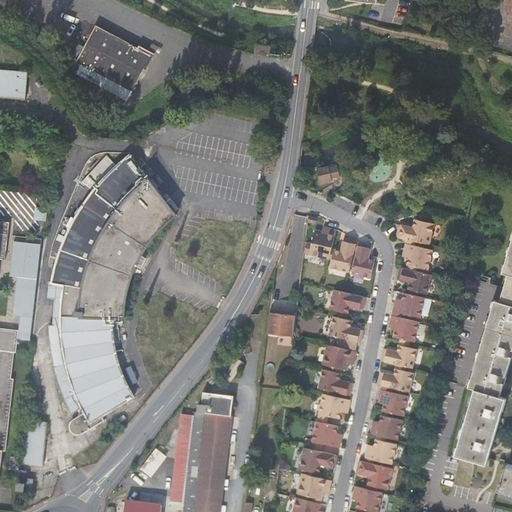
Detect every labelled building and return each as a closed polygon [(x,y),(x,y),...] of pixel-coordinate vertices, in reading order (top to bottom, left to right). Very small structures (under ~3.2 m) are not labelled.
[(99,83),(102,77),(134,94),(153,58),(98,28),(86,51),(80,48),(73,62),(86,69),(83,74),(99,83)] [(249,51),(262,53),(263,46),(251,43),(249,51)] [(28,47),(0,44),(0,96),(24,98),(28,47)] [(79,435),(81,434),(105,422),(102,416),(135,398),(127,382),(121,367),(118,359),(117,355),(115,346),(114,337),(113,328),(113,319),(124,319),(125,311),(126,303),(127,295),(129,287),(131,280),(133,272),(135,268),(139,260),(143,253),(146,248),(153,238),(161,230),(176,215),(131,156),(124,161),(108,176),(94,193),(83,208),(77,217),(72,227),(67,237),(66,240),(62,250),(59,259),(56,269),(54,278),(53,283),(65,285),(65,290),(64,302),(63,314),(62,326),(52,326),(49,326),(52,356),(56,374),(62,392),(71,413),(79,409),(81,414),(74,418),(72,419),(71,421),(70,422),(70,424),(70,426),(70,428),(71,430),(72,432),(74,433),(75,434),(77,435),(79,435)] [(330,176),(339,174),(337,167),(328,169),(328,172),(317,174),(319,182),(331,179),(330,176)] [(37,209),(36,222),(46,223),(48,211),(42,210),(37,209)] [(306,223),(316,225),(318,217),(307,215),(305,223),(306,223)] [(434,223),(416,219),(414,227),(399,224),(396,237),(406,240),(417,242),(429,245),(434,223)] [(0,260),(3,260),(7,223),(0,222),(0,481),(2,481),(5,451),(8,451),(15,378),(13,378),(16,352),(17,352),(19,331),(0,328),(0,260)] [(329,227),(327,232),(322,231),(315,230),(312,244),(309,254),(329,258),(332,248),(337,229),(329,227)] [(511,236),(501,272),(507,274),(499,301),(493,299),(468,387),(474,388),(455,454),(486,463),(505,398),(499,396),(511,352),(511,236)] [(345,238),(342,250),(334,249),(332,259),(330,268),(349,272),(354,252),(357,242),(357,241),(345,238)] [(309,254),(312,244),(304,242),(302,253),(309,254)] [(360,243),(357,252),(352,274),(370,278),(375,261),(368,259),(371,246),(360,243)] [(417,267),(428,270),(432,250),(416,246),(405,244),(404,251),(406,251),(405,256),(409,257),(407,265),(417,267)] [(20,337),(34,338),(44,249),(40,249),(40,247),(17,246),(17,247),(13,247),(10,277),(21,279),(16,318),(22,318),(20,337)] [(409,290),(419,292),(427,294),(432,275),(416,271),(406,269),(400,268),(397,280),(411,283),(409,290)] [(65,290),(65,285),(53,283),(51,298),(55,298),(52,326),(62,326),(63,314),(64,302),(65,290)] [(329,311),(337,312),(348,314),(349,308),(363,310),(365,298),(333,291),(329,311)] [(392,313),(402,315),(420,319),(425,298),(418,297),(408,294),(404,294),(403,299),(399,298),(397,305),(394,304),(392,313)] [(286,314),(279,313),(279,310),(270,309),(267,333),(293,336),(296,312),(286,311),(286,314)] [(336,319),(346,321),(348,314),(337,312),(336,319)] [(391,317),(390,324),(392,325),(391,330),(395,331),(394,337),(400,339),(410,341),(414,342),(419,323),(401,319),(391,317)] [(348,329),(349,322),(346,321),(336,319),(330,318),(326,337),(347,341),(357,343),(361,344),(363,332),(348,329)] [(398,346),(409,348),(410,341),(400,339),(398,346)] [(347,341),(345,350),(355,352),(357,343),(347,341)] [(332,369),(342,371),(347,372),(349,363),(350,358),(355,359),(357,353),(355,353),(355,352),(345,350),(326,346),(322,367),(332,369)] [(412,368),(416,350),(409,348),(398,346),(397,352),(384,349),(381,361),(397,365),(406,367),(412,368)] [(229,354),(236,359),(239,354),(232,350),(229,354)] [(245,365),(236,359),(229,354),(216,372),(232,383),(245,365)] [(381,386),(391,389),(409,393),(413,374),(405,372),(396,370),(394,376),(380,372),(380,373),(378,386),(381,386)] [(349,397),(353,384),(349,383),(340,382),(341,376),(331,374),(323,372),(318,391),(324,392),(333,394),(349,397)] [(213,376),(208,383),(214,386),(218,380),(213,376)] [(380,390),(379,398),(381,398),(380,404),(387,405),(385,413),(395,415),(403,417),(408,397),(390,393),(380,390)] [(184,511),(220,511),(235,397),(204,393),(203,405),(198,405),(198,409),(198,412),(196,412),(196,417),(190,417),(182,416),(171,502),(186,504),(184,511)] [(340,413),(345,414),(346,409),(348,410),(350,402),(348,401),(333,398),(323,396),(318,416),(328,419),(338,421),(340,413)] [(24,443),(45,445),(49,415),(27,412),(24,443)] [(318,416),(316,423),(326,425),(328,419),(318,416)] [(384,417),(382,425),(376,423),(374,429),(372,428),(370,435),(380,437),(390,439),(397,441),(402,421),(395,419),(384,417)] [(335,435),(337,428),(326,425),(316,423),(311,442),(322,445),(339,449),(341,441),(338,440),(339,436),(335,435)] [(14,435),(12,448),(21,449),(23,436),(14,435)] [(161,454),(170,441),(166,438),(157,451),(161,454)] [(389,443),(379,441),(377,449),(370,447),(369,452),(366,451),(364,459),(374,461),(391,465),(396,445),(389,443)] [(320,453),(322,445),(311,442),(309,450),(320,453)] [(21,449),(19,469),(35,471),(36,458),(28,457),(29,450),(21,449)] [(318,474),(320,466),(334,469),(337,457),(320,453),(309,450),(305,449),(300,469),(309,472),(318,474)] [(152,483),(167,461),(157,454),(142,475),(152,483)] [(377,487),(387,490),(392,469),(373,465),(364,463),(359,462),(356,473),(369,477),(367,485),(377,487)] [(511,464),(508,463),(498,495),(511,499),(511,464)] [(317,479),(308,476),(302,475),(297,495),(311,498),(321,501),(323,494),(324,490),(329,491),(331,482),(317,479)] [(34,480),(25,479),(24,497),(33,497),(34,480)] [(366,511),(368,511),(377,511),(381,493),(376,492),(366,490),(354,487),(352,495),(355,496),(354,501),(358,502),(357,509),(366,511)] [(318,511),(319,511),(320,505),(311,502),(296,499),(292,511),(318,511)]
